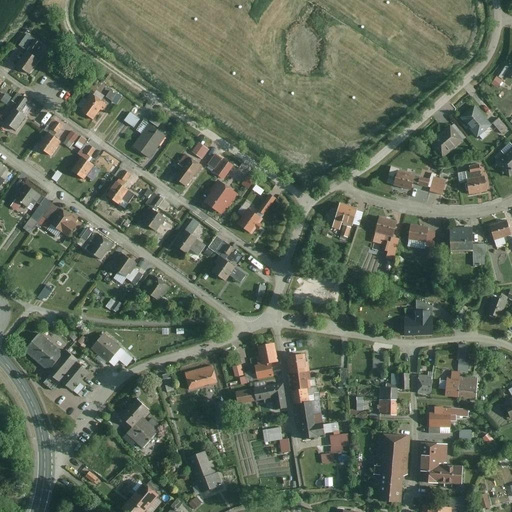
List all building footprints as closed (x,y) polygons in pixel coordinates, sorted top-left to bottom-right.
[(19,45),(31,54),(39,43),(26,35),(19,45)] [(17,67),(29,75),(38,63),(25,54),(17,67)] [(498,90),(503,83),(495,79),(491,86),(498,90)] [(80,111),(94,121),(108,101),(116,107),(120,100),(106,90),(97,102),(90,97),(80,111)] [(0,119),(0,122),(16,133),(26,118),(19,113),(28,101),(17,93),(12,101),(15,104),(12,108),(9,106),(0,119)] [(475,139),(490,127),(474,107),(460,119),(475,139)] [(36,117),(43,122),(49,115),(41,110),(36,117)] [(123,122),(133,129),(138,121),(129,114),(123,122)] [(507,130),(497,120),(492,125),(501,136),(507,130)] [(63,128),(52,121),(47,129),(57,136),(63,128)] [(439,159),(464,139),(453,125),(428,145),(439,159)] [(132,148),(149,160),(165,138),(148,126),(132,148)] [(78,137),(71,133),(66,140),(72,144),(78,137)] [(37,147),(52,158),(62,145),(46,134),(37,147)] [(86,142),(80,138),(76,143),(82,148),(86,142)] [(509,179),(511,175),(511,140),(499,153),(501,155),(494,162),(509,179)] [(191,152),(201,160),(208,150),(197,143),(191,152)] [(94,152),(88,147),(83,155),(89,159),(94,152)] [(171,178),(187,189),(203,167),(183,153),(175,165),(179,167),(171,178)] [(81,182),(93,167),(80,158),(69,174),(81,182)] [(222,182),(233,167),(223,159),(212,174),(222,182)] [(466,196),(488,193),(486,178),(479,179),(477,167),(465,168),(467,181),(464,181),(466,196)] [(390,184),(412,192),(416,179),(395,171),(390,184)] [(130,178),(122,172),(117,180),(125,185),(130,178)] [(418,184),(427,188),(426,190),(440,195),(446,181),(432,176),(429,182),(420,179),(418,184)] [(246,177),(241,184),(248,188),(252,181),(246,177)] [(115,182),(105,196),(122,208),(132,194),(115,182)] [(222,218),(238,197),(217,182),(202,204),(222,218)] [(42,197),(25,185),(9,207),(15,212),(20,206),(25,210),(31,201),(36,205),(42,197)] [(255,211),(264,217),(275,201),(267,195),(255,211)] [(42,230),(57,209),(44,199),(28,221),(42,230)] [(353,228),(358,212),(337,205),(329,229),(337,231),(339,223),(353,228)] [(143,222),(157,233),(166,219),(152,209),(143,222)] [(64,238),(75,222),(60,211),(49,227),(64,238)] [(236,226),(251,237),(262,222),(247,211),(236,226)] [(393,240),(398,225),(377,218),(369,242),(378,245),(381,236),(390,239),(388,243),(385,242),(382,251),(385,252),(383,259),(390,261),(397,241),(393,240)] [(183,232),(185,233),(190,236),(198,225),(192,221),(183,232)] [(511,237),(508,223),(487,228),(491,242),(511,237)] [(428,245),(430,229),(407,226),(405,241),(428,245)] [(340,239),(346,241),(349,231),(343,229),(340,239)] [(447,253),(469,253),(469,230),(446,231),(447,253)] [(86,245),(93,235),(87,231),(79,241),(86,245)] [(185,233),(176,247),(186,255),(190,250),(199,257),(205,248),(190,236),(185,233)] [(100,266),(114,247),(97,235),(84,254),(100,266)] [(208,250),(215,255),(223,243),(216,238),(208,250)] [(229,259),(235,263),(243,253),(236,249),(229,259)] [(433,250),(427,249),(424,260),(431,261),(433,250)] [(127,282),(138,266),(121,255),(110,270),(127,282)] [(211,274),(224,283),(228,278),(237,284),(242,277),(233,271),(235,268),(222,258),(211,274)] [(384,269),(391,271),(393,263),(387,261),(384,269)] [(158,305),(169,289),(151,276),(140,292),(158,305)] [(41,304),(52,289),(45,285),(35,299),(41,304)] [(488,317),(501,321),(507,301),(511,302),(511,293),(506,292),(505,297),(500,295),(498,301),(493,300),(488,317)] [(117,304),(111,300),(105,308),(111,312),(117,304)] [(404,336),(433,335),(432,304),(416,305),(416,318),(404,318),(404,336)] [(107,364),(120,349),(101,333),(88,348),(107,364)] [(45,374),(60,354),(35,334),(20,354),(45,374)] [(254,379),(274,376),(272,364),(278,363),(274,345),(256,349),(259,366),(252,367),(254,379)] [(469,360),(466,360),(467,345),(458,345),(458,371),(469,371),(469,360)] [(71,393),(86,373),(60,354),(45,374),(71,393)] [(287,357),(290,374),(302,373),(307,372),(305,354),(287,357)] [(384,373),(384,355),(373,355),(373,373),(384,373)] [(243,376),(240,366),(232,368),(235,378),(243,376)] [(218,384),(214,367),(185,375),(189,392),(218,384)] [(347,385),(346,370),(339,370),(340,385),(347,385)] [(290,374),(292,390),(305,388),(304,380),(308,380),(307,372),(302,373),(290,374)] [(443,398),(477,400),(478,380),(458,379),(458,373),(451,373),(451,379),(444,378),(443,398)] [(163,376),(166,391),(173,389),(170,374),(163,376)] [(409,375),(401,375),(401,391),(409,391),(409,375)] [(433,397),(434,378),(422,377),(421,396),(433,397)] [(272,410),(287,408),(283,385),(268,387),(272,410)] [(270,398),(268,387),(250,390),(251,401),(270,398)] [(378,416),(397,416),(397,387),(379,387),(378,416)] [(292,390),(294,405),(308,403),(306,388),(305,388),(292,390)] [(251,401),(250,390),(232,392),(233,403),(251,401)] [(363,398),(355,398),(355,412),(363,412),(363,398)] [(508,421),(511,419),(511,398),(507,401),(509,406),(503,409),(508,421)] [(127,433),(143,448),(161,430),(145,415),(148,412),(138,402),(120,420),(131,429),(127,433)] [(294,405),(298,427),(314,425),(322,424),(320,415),(313,416),(311,402),(308,403),(294,405)] [(428,414),(426,434),(438,435),(439,428),(448,429),(449,410),(433,409),(433,414),(428,414)] [(298,427),(300,441),(324,437),(322,424),(314,425),(298,427)] [(264,444),(279,442),(282,441),(280,428),(262,431),(264,444)] [(459,429),(459,439),(471,440),(472,430),(459,429)] [(349,434),(329,435),(330,452),(350,451),(349,434)] [(407,476),(409,440),(377,438),(376,461),(380,461),(380,467),(373,467),(372,476),(379,476),(378,503),(399,504),(400,476),(407,476)] [(281,454),(289,453),(288,440),(282,441),(279,442),(281,454)] [(446,468),(447,448),(421,446),(419,484),(458,487),(459,469),(446,468)] [(205,451),(185,460),(200,495),(220,486),(205,451)] [(332,453),(321,454),(321,463),(333,463),(332,453)] [(347,484),(341,478),(336,484),(342,489),(347,484)] [(119,509),(122,511),(175,511),(171,509),(168,511),(142,511),(157,496),(141,483),(119,509)] [(490,508),(486,495),(476,498),(480,511),(490,508)] [(195,509),(203,502),(198,496),(190,503),(195,509)] [(151,511),(152,511),(161,502),(155,498),(147,509),(151,511)] [(449,500),(449,510),(468,510),(468,500),(449,500)]
